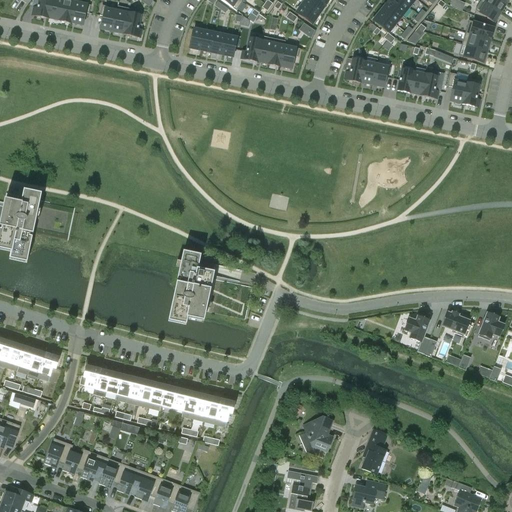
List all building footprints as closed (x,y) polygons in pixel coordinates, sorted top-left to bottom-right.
[(48,19),(51,0),(39,0),(37,9),(34,8),(32,16),(48,19)] [(63,1),(63,0),(51,0),(48,19),(59,21),(63,1)] [(70,24),(75,3),(75,0),(63,0),(63,1),(59,21),(59,22),(70,24)] [(75,0),(75,3),(70,24),(83,26),(85,13),(89,14),(90,6),(75,3),(75,0)] [(219,0),(236,12),(243,2),(239,0),(219,0)] [(315,0),(305,0),(303,4),(318,15),(324,7),(325,7),(315,0)] [(402,16),(409,8),(398,0),(389,0),(386,4),(402,16)] [(398,0),(409,8),(415,0),(398,0)] [(445,5),(440,0),(437,4),(442,9),(445,5)] [(464,10),(466,3),(456,0),(453,0),(451,5),(464,10)] [(500,13),(506,4),(499,0),(487,0),(485,3),(500,13)] [(500,13),(485,3),(479,14),(494,23),(500,13)] [(318,15),(303,4),(296,14),(312,25),(318,15)] [(387,5),(380,13),(395,25),(402,16),(386,4),(387,5)] [(100,30),(113,32),(117,12),(118,7),(117,7),(117,9),(102,6),(100,16),(103,17),(100,30)] [(128,14),(129,9),(118,7),(117,12),(113,32),(124,35),(128,14)] [(128,14),(124,35),(140,38),(141,30),(138,30),(141,12),(129,9),(128,14)] [(388,34),(395,25),(380,13),(373,22),(388,33),(388,34)] [(473,23),(470,35),(490,41),(494,29),(473,23)] [(377,28),(372,33),(376,37),(381,31),(377,28)] [(200,51),(204,32),(193,30),(189,49),(200,51)] [(211,53),(215,34),(204,32),(200,51),(211,53)] [(215,34),(211,53),(222,55),(226,37),(215,34)] [(490,41),(470,35),(466,46),(487,52),(490,41)] [(237,39),(226,37),(222,55),(233,58),(237,39)] [(241,59),(257,63),(262,37),(261,42),(249,39),(246,52),(243,51),(241,59)] [(262,37),(257,63),(268,65),(272,44),(273,39),(262,37)] [(273,39),(272,44),(268,65),(279,67),(284,46),(285,42),(273,39)] [(285,42),(284,46),(279,67),(292,70),(294,57),(298,58),(299,50),(296,49),(296,47),(285,44),(285,42)] [(487,52),(466,46),(463,58),(483,64),(487,52)] [(360,84),(360,83),(364,63),(352,60),(349,73),(346,72),(344,80),(360,84)] [(371,86),(376,65),(364,63),(360,83),(371,86)] [(376,65),(371,86),(384,88),(388,68),(376,65)] [(409,94),(414,73),(401,70),(397,91),(409,94)] [(425,75),(414,73),(409,94),(420,96),(425,75)] [(462,105),(466,84),(455,82),(456,75),(449,74),(447,87),(453,88),(450,102),(462,105)] [(437,78),(425,75),(420,96),(436,100),(438,92),(434,91),(437,78)] [(466,84),(462,105),(478,108),(479,100),(476,99),(479,87),(466,84)] [(501,177),(482,179),(484,191),(503,189),(501,177)] [(6,193),(1,218),(0,221),(0,251),(10,254),(9,260),(27,264),(33,234),(68,241),(75,209),(40,201),(41,196),(23,192),(22,197),(6,193)] [(183,253),(168,323),(185,327),(187,320),(203,323),(205,312),(245,321),(252,288),(215,280),(218,266),(199,262),(200,257),(183,253)] [(467,337),(473,323),(461,319),(462,317),(455,314),(455,316),(451,315),(446,329),(467,337)] [(500,339),(505,326),(500,324),(502,320),(490,315),(481,336),(493,341),(495,337),(500,339)] [(422,340),(429,322),(417,317),(415,322),(410,320),(406,332),(411,334),(409,338),(420,343),(421,343),(422,340)] [(428,342),(422,340),(421,343),(420,343),(417,352),(423,355),(428,342)] [(2,341),(0,347),(0,366),(6,368),(13,345),(2,341)] [(428,342),(423,355),(430,358),(435,345),(428,342)] [(13,345),(6,368),(17,372),(19,366),(24,348),(20,347),(20,345),(15,343),(15,345),(13,345)] [(27,375),(35,352),(24,348),(19,366),(17,372),(27,375)] [(35,352),(27,375),(38,379),(46,355),(41,354),(42,352),(37,350),(36,352),(35,352)] [(46,355),(38,379),(48,382),(53,368),(55,369),(59,359),(46,355)] [(464,356),(459,369),(466,371),(471,359),(464,356)] [(495,367),(490,380),(498,383),(502,370),(495,367)] [(93,395),(99,371),(86,368),(83,378),(86,379),(84,387),(94,389),(93,395)] [(99,371),(93,395),(104,398),(110,374),(109,373),(109,372),(104,370),(103,372),(99,371)] [(110,374),(104,398),(105,398),(106,392),(116,395),(115,400),(115,401),(121,376),(110,374)] [(121,376),(115,401),(126,403),(132,379),(131,379),(131,377),(126,376),(126,377),(121,376)] [(132,379),(126,403),(137,406),(143,382),(132,379)] [(3,387),(11,389),(13,384),(5,381),(3,387)] [(143,382),(137,406),(148,409),(154,385),(153,384),(153,382),(148,381),(148,383),(143,382)] [(154,385),(148,409),(159,412),(165,387),(154,385)] [(165,387),(159,412),(160,412),(161,406),(172,408),(177,390),(175,390),(176,388),(170,387),(170,388),(165,387)] [(33,396),(34,390),(27,388),(25,393),(33,396)] [(177,390),(172,408),(183,411),(181,417),(182,417),(188,393),(177,390)] [(188,393),(182,417),(193,420),(199,396),(197,395),(198,393),(192,392),(192,394),(188,393)] [(12,394),(12,407),(20,407),(20,394),(12,394)] [(199,396),(193,420),(204,422),(210,398),(199,396)] [(210,398),(204,422),(215,425),(221,401),(219,401),(220,399),(214,398),(214,399),(210,398)] [(221,401),(215,425),(225,428),(229,414),(232,415),(234,404),(221,401)] [(317,457),(320,450),(326,453),(331,440),(324,437),(324,435),(325,434),(326,431),(328,432),(332,422),(322,419),(303,427),(306,433),(297,437),(304,454),(306,453),(317,457)] [(0,424),(0,448),(4,449),(6,443),(13,446),(20,427),(2,420),(0,424)] [(382,447),(385,439),(386,435),(373,430),(369,441),(382,447)] [(62,471),(63,472),(72,446),(54,439),(47,458),(46,458),(44,465),(50,467),(56,469),(58,463),(65,465),(62,471)] [(376,474),(385,451),(381,449),(382,447),(369,441),(368,444),(365,451),(368,452),(362,468),(371,471),(370,472),(372,473),(373,472),(376,474)] [(72,446),(63,472),(69,474),(74,476),(76,470),(83,472),(80,478),(81,478),(90,453),(83,450),(81,457),(70,453),(73,446),(72,446)] [(98,485),(99,485),(109,460),(90,453),(81,478),(87,481),(87,480),(92,482),(95,476),(101,479),(98,485)] [(117,492),(127,466),(109,460),(99,485),(105,487),(110,489),(113,483),(119,485),(117,492)] [(127,466),(117,492),(123,494),(129,496),(131,490),(137,492),(135,498),(135,499),(145,473),(127,466)] [(309,511),(311,511),(313,503),(306,502),(308,489),(302,488),(303,482),(317,485),(318,477),(287,472),(286,479),(299,481),(298,487),(292,486),(290,495),(296,496),(294,509),(309,511)] [(153,505),(163,480),(145,473),(135,499),(141,501),(147,503),(149,497),(155,499),(153,505)] [(171,511),(181,487),(163,480),(153,505),(159,508),(159,507),(165,509),(167,503),(173,506),(171,511)] [(466,487),(462,485),(453,482),(451,489),(459,492),(454,506),(459,508),(457,511),(475,511),(480,500),(464,493),(466,487)] [(355,486),(351,501),(353,501),(351,507),(362,509),(363,503),(372,505),(374,498),(382,500),(385,486),(370,483),(368,490),(355,486)] [(424,495),(427,489),(420,486),(417,492),(424,495)] [(181,487),(171,511),(184,511),(185,510),(190,511),(192,511),(200,494),(181,487)] [(6,492),(2,504),(21,511),(24,500),(31,503),(33,496),(14,489),(12,495),(7,493),(6,492)]
